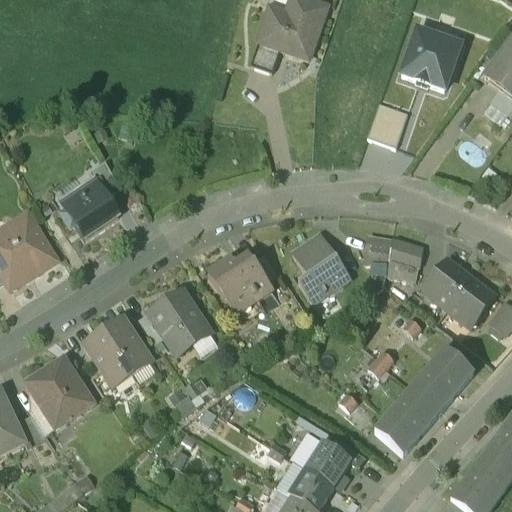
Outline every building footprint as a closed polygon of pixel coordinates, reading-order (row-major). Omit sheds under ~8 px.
[(286,21),(269,15),(258,48),(280,56),(308,66),(326,14),(293,2),(286,21)] [(459,53),(416,38),(401,82),(443,97),(459,53)] [(511,47),(488,80),(511,98),(511,47)] [(280,56),(258,48),(250,70),(272,78),(280,56)] [(511,104),(496,99),(490,120),(511,127),(511,125),(511,104)] [(379,110),(367,145),(396,154),(407,120),(379,110)] [(120,195),(105,168),(89,178),(93,185),(94,184),(107,204),(120,195)] [(93,185),(74,197),(79,204),(64,213),(84,243),(118,220),(107,204),(94,184),(93,185)] [(0,240),(0,275),(5,284),(10,291),(54,264),(29,223),(0,240)] [(321,240),(294,258),(309,280),(300,287),(310,302),(322,294),(325,298),(349,282),(321,240)] [(389,258),(391,245),(368,241),(366,254),(389,258)] [(392,244),(391,245),(389,258),(386,279),(416,284),(421,254),(392,244)] [(386,279),(389,258),(366,254),(361,284),(384,288),(386,279)] [(264,258),(252,266),(268,289),(279,281),(264,258)] [(252,266),(250,262),(237,271),(233,264),(209,280),(232,313),(251,300),(253,303),(256,301),(259,305),(272,296),(252,266)] [(446,262),(420,296),(446,315),(472,281),(446,262)] [(496,300),(472,281),(446,315),(470,334),(496,300)] [(209,338),(182,298),(150,319),(166,343),(177,360),(209,338)] [(511,311),(506,307),(490,328),(504,338),(511,327),(511,311)] [(166,343),(150,319),(148,316),(137,324),(154,350),(166,343)] [(123,324),(103,337),(132,380),(151,367),(123,324)] [(410,326),(402,335),(412,344),(420,335),(410,326)] [(132,380),(103,337),(85,350),(114,393),(132,380)] [(444,356),(374,437),(402,461),(472,380),(444,356)] [(382,358),(367,375),(377,384),(392,367),(382,358)] [(63,362),(25,387),(41,411),(55,432),(93,406),(63,362)] [(0,394),(0,455),(23,444),(24,444),(15,424),(0,394)] [(355,409),(345,400),(337,409),(348,417),(355,409)] [(55,432),(41,411),(30,418),(44,439),(55,432)] [(30,418),(15,424),(24,444),(23,444),(26,449),(45,441),(44,439),(30,418)] [(511,422),(450,506),(458,511),(490,511),(511,482),(511,422)] [(286,456),(274,449),(272,454),(283,461),(286,456)] [(340,462),(322,449),(305,476),(333,494),(349,470),(350,468),(340,462)] [(346,453),(340,462),(350,468),(349,470),(355,474),(360,467),(362,463),(346,453)] [(283,461),(272,454),(268,460),(280,467),(283,461)] [(320,511),(333,494),(305,476),(299,484),(288,501),(292,504),(303,511),(320,511)] [(281,497),(288,501),(299,484),(288,477),(277,494),(281,497)] [(270,511),(286,511),(292,504),(288,501),(281,497),(270,511)]
